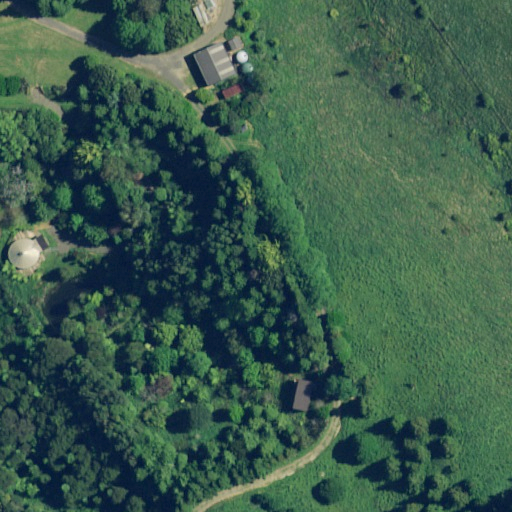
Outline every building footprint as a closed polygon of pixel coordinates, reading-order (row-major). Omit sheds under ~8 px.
[(200,4),(191,8),(199,26),(208,23),(200,4)] [(238,37),(227,42),(232,52),(242,47),(238,37)] [(222,43),(194,55),(197,63),(201,71),(205,80),(207,87),(236,74),(222,43)] [(236,58),(237,59),(238,61),(239,62),(241,62),(243,62),(245,61),(246,60),(247,58),(247,57),(247,55),(246,53),(245,52),(243,51),(241,51),(239,51),(238,52),(237,54),(236,56),(236,58)] [(240,68),(241,70),(242,72),(244,73),(246,73),(247,73),(249,72),(250,71),(251,69),(252,67),(251,66),(250,64),(249,63),(247,62),(245,62),(244,62),(242,63),(241,65),(240,67),(240,68)] [(246,82),(246,84),(248,85),(249,86),(251,86),(253,86),(254,85),(256,84),(257,82),(257,81),(257,79),(256,77),(254,76),(253,75),(251,75),(249,76),(247,77),(246,78),(246,80),(246,82)] [(243,91),(240,83),(221,92),(225,99),(243,91)] [(242,132),(247,128),(244,124),(239,128),(242,132)] [(248,157),(251,162),(258,157),(254,152),(248,157)] [(6,258),(8,262),(12,265),(17,267),(22,267),(26,266),(30,263),(33,259),(35,254),(35,252),(45,247),(37,234),(28,240),(26,238),(21,237),(16,237),(11,240),(7,243),(5,248),(5,253),(6,258)] [(314,382),(299,379),(293,409),(308,411),(314,382)]
